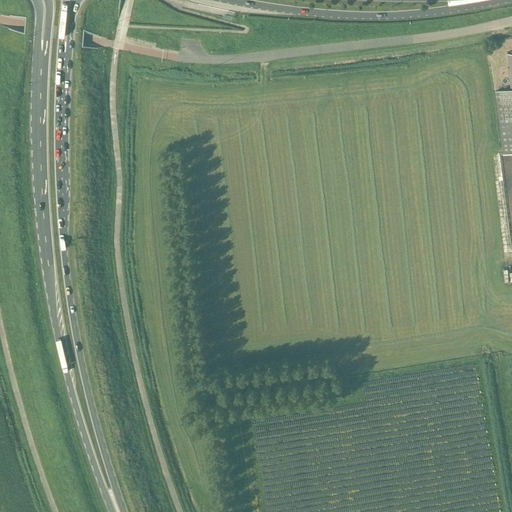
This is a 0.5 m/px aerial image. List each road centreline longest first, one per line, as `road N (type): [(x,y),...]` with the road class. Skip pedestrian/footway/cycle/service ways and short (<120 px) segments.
road 1 (primary): [(37,58),(38,203),(49,295),(112,511)]
road 2 (primary): [(123,511),(83,373),(66,276),(60,61)]
road 3 (unclassified): [(182,58),(233,60),(511,20)]
road 4 (tertiary): [(228,0),(367,14),(492,0)]
